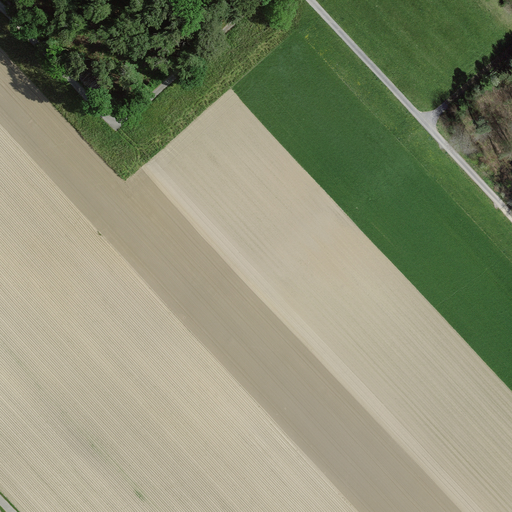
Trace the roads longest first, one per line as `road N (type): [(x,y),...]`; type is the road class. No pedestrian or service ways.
road 1 (track): [(0,6),(116,126),(258,0)]
road 2 (track): [(311,0),(425,123)]
road 3 (track): [(425,123),(511,216)]
